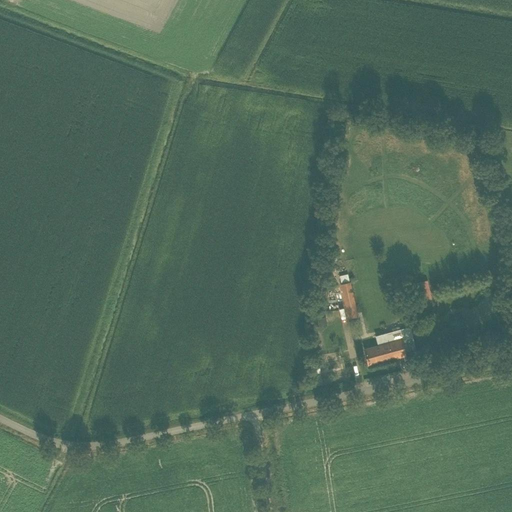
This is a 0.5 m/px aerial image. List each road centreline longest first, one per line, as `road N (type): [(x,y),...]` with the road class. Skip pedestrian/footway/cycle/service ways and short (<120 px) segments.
road 1 (unclassified): [(255,413),(93,445),(50,438),(0,413)]
road 2 (unclassified): [(255,413),(511,361)]
